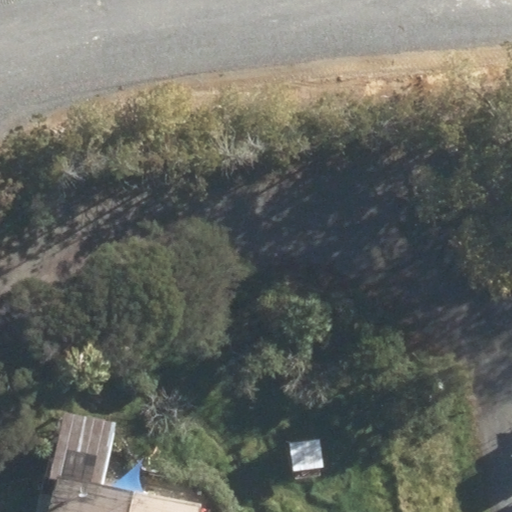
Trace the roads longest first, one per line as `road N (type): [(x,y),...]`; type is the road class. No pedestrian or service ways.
road 1 (track): [(0,289),(100,220),(297,208),(402,236),(492,318),(511,375)]
road 2 (track): [(0,142),(65,92),(152,54),(277,54)]
